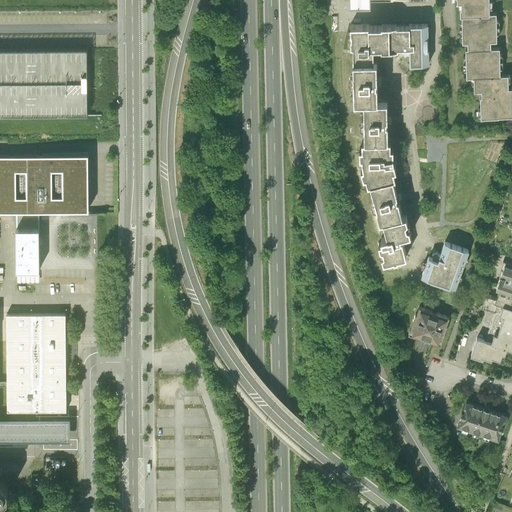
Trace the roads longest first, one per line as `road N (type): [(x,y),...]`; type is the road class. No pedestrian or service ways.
road 1 (trunk): [(197,0),(168,159),(197,298),(230,359),(271,408),(397,511)]
road 2 (trunk): [(455,511),(377,379),(330,265),(294,116),(281,0)]
road 3 (trunk): [(281,511),(270,0)]
road 4 (trunk): [(248,0),(258,511)]
road 5 (unclassified): [(131,363),(98,363),(90,371),(90,511)]
road 6 (tertiary): [(132,0),(133,169)]
road 7 (tertiary): [(131,363),(132,511)]
road 8 (tertiary): [(131,302),(139,233),(133,169)]
road 9 (tertiary): [(133,169),(126,225),(131,302)]
